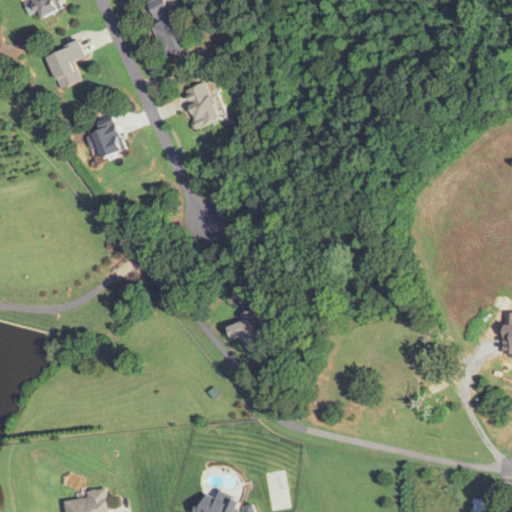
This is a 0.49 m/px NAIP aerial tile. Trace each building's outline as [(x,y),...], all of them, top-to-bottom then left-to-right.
[(29,0),(24,3),(31,16),(41,11),(45,19),(62,10),(57,0),(29,0)] [(154,0),(149,2),(159,26),(155,28),(168,57),(190,47),(168,0),(154,0)] [(61,90),(83,82),(76,61),(86,58),(80,43),(48,54),(61,90)] [(183,91),(198,129),(222,119),(207,82),(183,91)] [(129,150),(118,124),(93,135),(105,161),(129,150)] [(244,321),(230,326),(235,340),(243,337),(249,355),(268,348),(254,309),(241,314),(244,321)] [(439,377),(420,351),(408,360),(428,386),(439,377)] [(112,511),(110,491),(66,496),(68,511),(112,511)]
